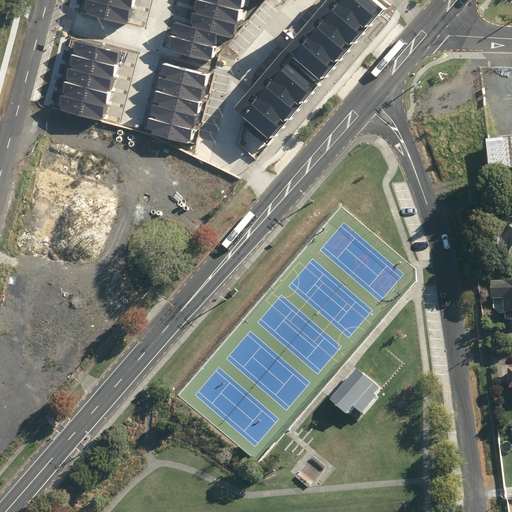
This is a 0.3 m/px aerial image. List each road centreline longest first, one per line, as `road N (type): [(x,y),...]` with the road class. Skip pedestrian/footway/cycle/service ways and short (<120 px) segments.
road 1 (secondary): [(6,511),(278,198)]
road 2 (residential): [(473,511),(446,272),(412,161)]
road 3 (residential): [(278,198),(224,154),(244,66),(302,0)]
road 4 (residential): [(0,179),(43,17)]
